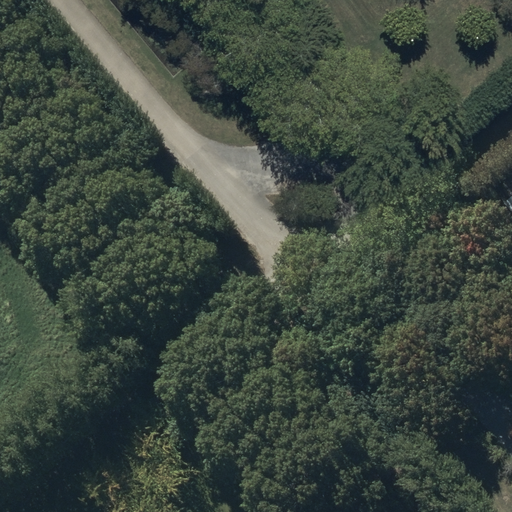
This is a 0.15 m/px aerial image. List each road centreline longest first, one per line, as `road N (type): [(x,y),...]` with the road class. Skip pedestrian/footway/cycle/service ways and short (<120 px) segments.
road 1 (residential): [(66,0),(197,158),(261,178)]
road 2 (residential): [(261,178),(256,212),(274,240),(305,252),(337,243),(357,216),(356,183),(335,157),(302,149)]
